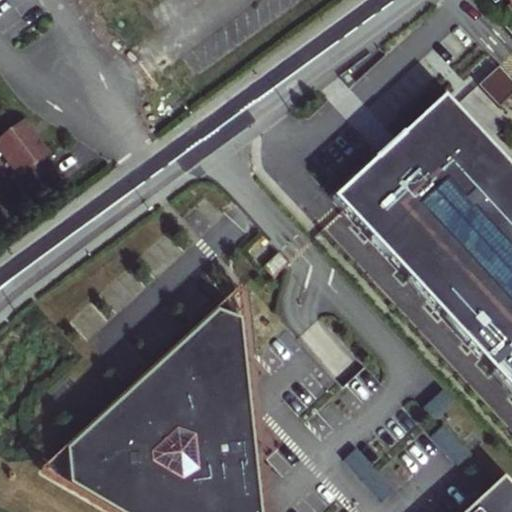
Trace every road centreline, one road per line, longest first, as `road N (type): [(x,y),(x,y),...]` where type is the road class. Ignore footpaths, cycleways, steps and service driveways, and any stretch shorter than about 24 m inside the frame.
road 1 (tertiary): [(392,0),(0,288)]
road 2 (unknown): [(102,109),(250,0)]
